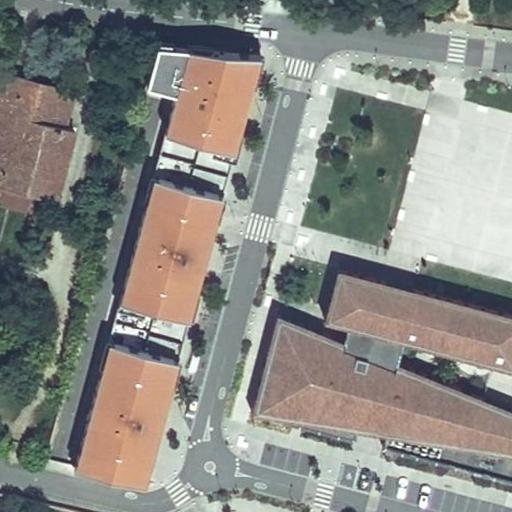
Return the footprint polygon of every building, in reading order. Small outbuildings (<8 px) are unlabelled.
[(182,59),(187,43),(164,40),(157,40),(154,51),(182,59)] [(182,59),(154,51),(145,82),(175,90),(199,96),(100,468),(143,478),(162,411),(152,408),(156,396),(165,398),(207,248),(198,245),(202,232),(211,234),(244,113),(234,111),(238,98),(247,100),(261,52),(187,43),(182,59)] [(0,73),(0,182),(56,197),(74,127),(55,121),(35,116),(44,81),(63,85),(68,69),(43,62),(38,79),(13,72),(11,76),(0,73)] [(55,121),(63,85),(44,81),(35,116),(55,121)] [(175,90),(76,462),(100,468),(199,96),(175,90)] [(244,113),(247,100),(238,98),(234,111),(244,113)] [(268,108),(275,110),(277,102),(271,99),(268,108)] [(211,234),(202,232),(198,245),(207,248),(211,234)] [(391,292),(383,278),(338,266),(325,316),(347,322),(343,338),(278,312),(252,409),(353,436),(355,426),(360,407),(380,412),(376,429),(373,441),(511,477),(511,406),(483,395),(395,359),(402,336),(496,361),(511,364),(511,311),(414,286),(411,298),(397,294),(391,292)] [(5,268),(0,285),(0,290),(51,305),(57,282),(5,268)] [(400,282),(383,278),(391,292),(397,294),(411,298),(414,286),(400,282)] [(162,411),(165,398),(156,396),(152,408),(162,411)] [(380,412),(360,407),(355,426),(365,427),(376,429),(380,412)]
